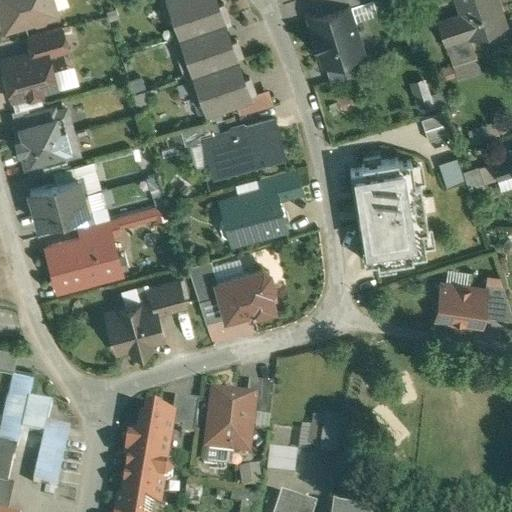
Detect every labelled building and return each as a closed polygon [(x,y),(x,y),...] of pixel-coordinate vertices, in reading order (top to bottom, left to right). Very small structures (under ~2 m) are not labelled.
[(0,0),(0,11),(5,29),(34,21),(38,23),(44,21),(47,17),(57,14),(55,6),(52,0),(0,0)] [(215,0),(160,0),(166,16),(175,13),(182,34),(222,20),(229,17),(224,2),(217,4),(215,0)] [(313,0),(318,14),(347,5),(348,6),(366,0),(313,0)] [(498,0),(456,0),(462,14),(439,22),(439,20),(438,20),(445,43),(446,43),(470,35),(470,37),(506,25),(498,0)] [(318,14),(310,17),(315,32),(313,33),(318,48),(320,47),(325,63),(362,51),(348,6),(347,5),(318,14)] [(182,34),(173,37),(179,53),(188,50),(195,71),(235,57),(242,55),(237,39),(230,42),(222,20),(182,34)] [(62,26),(28,36),(32,51),(46,47),(49,55),(69,50),(62,26)] [(470,35),(446,43),(453,64),(477,56),(470,37),(470,35)] [(32,51),(2,59),(12,98),(57,86),(49,55),(46,47),(32,51)] [(195,71),(186,74),(192,91),(201,88),(208,108),(235,99),(255,92),(250,77),(243,79),(235,57),(195,71)] [(352,58),(326,66),(331,81),(357,73),(352,58)] [(451,66),(441,69),(444,79),(454,76),(451,66)] [(425,77),(409,82),(418,112),(434,108),(430,94),(425,77)] [(328,80),(313,85),(317,97),(332,92),(328,80)] [(268,88),(255,92),(235,99),(239,114),(274,105),(268,88)] [(445,104),(441,91),(430,94),(434,108),(445,104)] [(27,106),(12,111),(15,123),(31,118),(30,114),(27,106)] [(53,108),(30,114),(31,118),(54,112),(53,108)] [(54,112),(31,118),(15,123),(20,138),(17,138),(21,150),(23,150),(27,164),(42,160),(42,161),(66,154),(77,151),(65,109),(54,112)] [(442,112),(421,118),(427,139),(448,133),(442,112)] [(276,120),(202,139),(212,178),(286,158),(276,120)] [(499,124),(468,135),(472,147),(503,136),(499,124)] [(511,147),(507,149),(510,158),(492,164),(497,179),(511,173),(511,147)] [(66,154),(42,161),(43,165),(67,158),(66,154)] [(456,157),(438,163),(446,186),(464,180),(456,157)] [(428,228),(420,182),(414,183),(411,160),(398,162),(397,158),(361,164),(362,168),(350,170),(356,210),(360,210),(355,175),(402,167),(413,241),(366,249),(362,220),(358,221),(364,261),(376,259),(377,263),(413,258),(412,254),(425,252),(421,229),(428,228)] [(42,160),(27,164),(30,176),(41,174),(46,172),(43,165),(42,161),(42,160)] [(46,172),(41,174),(44,185),(76,176),(73,165),(46,172)] [(294,166),(260,176),(263,187),(274,184),(277,196),(301,190),(294,166)] [(402,167),(355,175),(360,210),(362,220),(366,249),(413,241),(402,167)] [(479,167),(463,172),(470,193),(485,188),(479,167)] [(83,175),(78,176),(82,193),(88,192),(83,175)] [(44,185),(30,189),(34,206),(46,203),(47,206),(56,203),(55,197),(64,195),(65,198),(82,193),(78,176),(76,176),(44,185)] [(263,187),(222,198),(227,218),(223,219),(220,224),(222,231),(227,234),(231,233),(233,239),(249,235),(250,236),(251,235),(251,236),(253,236),(262,234),(264,232),(265,231),(285,225),(277,196),(274,184),(263,187)] [(88,192),(82,193),(87,210),(92,208),(88,192)] [(82,193),(65,198),(64,195),(55,197),(56,203),(47,206),(46,203),(34,206),(39,223),(87,210),(82,193)] [(167,201),(115,215),(117,225),(156,215),(161,217),(171,214),(167,201)] [(115,215),(79,225),(82,237),(109,230),(110,233),(119,231),(117,225),(115,215)] [(82,237),(50,246),(48,247),(48,249),(58,284),(59,286),(61,286),(120,270),(120,269),(129,267),(125,253),(116,255),(110,233),(109,230),(82,237)] [(198,300),(219,294),(215,280),(217,280),(211,259),(188,266),(198,300)] [(269,272),(262,268),(217,280),(215,280),(219,294),(225,316),(251,309),(252,313),(273,307),(269,291),(274,285),(269,272)] [(473,281),(473,269),(449,269),(449,280),(473,281)] [(179,279),(149,287),(153,299),(154,299),(157,313),(186,305),(179,279)] [(485,289),(441,283),(436,317),(482,323),(483,315),(486,290),(485,289)] [(511,312),(503,286),(486,283),(485,289),(486,290),(483,315),(511,319),(511,312)] [(153,299),(107,312),(117,350),(131,347),(133,352),(152,347),(150,341),(164,338),(157,313),(154,299),(153,299)] [(13,370),(0,432),(0,483),(8,485),(8,484),(14,458),(15,458),(22,429),(44,434),(34,481),(57,486),(70,428),(48,423),(52,403),(28,398),(34,374),(13,370)] [(274,384),(249,381),(247,397),(254,398),(252,416),(270,418),(274,384)] [(247,397),(213,393),(207,448),(248,452),(252,416),(254,398),(247,397)] [(199,401),(175,397),(172,414),(174,414),(172,426),(182,427),(181,432),(194,434),(199,401)] [(172,414),(146,410),(145,420),(141,419),(138,435),(129,433),(125,457),(167,464),(167,463),(174,458),(169,451),(167,451),(172,426),(174,414),(172,414)] [(344,420),(326,417),(321,449),(339,452),(344,420)] [(268,470),(296,474),(300,451),(272,447),(268,470)] [(167,464),(125,457),(124,458),(128,459),(124,487),(148,491),(146,503),(160,506),(164,482),(173,476),(166,467),(167,464)] [(243,467),(243,484),(261,485),(261,467),(243,467)] [(8,485),(0,483),(0,510),(4,511),(5,511),(11,485),(8,484),(8,485)] [(148,491),(124,487),(122,498),(118,498),(117,498),(146,503),(148,491)] [(314,511),(317,504),(282,493),(275,511),(314,511)] [(146,503),(117,498),(115,511),(151,511),(153,506),(159,507),(160,506),(146,503)]
